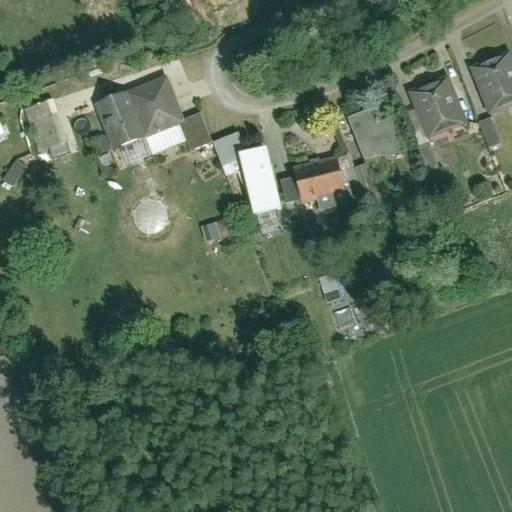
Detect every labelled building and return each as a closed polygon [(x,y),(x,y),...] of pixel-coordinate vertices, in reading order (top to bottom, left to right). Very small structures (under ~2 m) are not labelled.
[(511,52),(510,48),(469,63),(489,118),(511,109),(511,52)] [(168,74),(96,103),(115,152),(187,124),(168,74)] [(449,76),(406,95),(429,145),(472,126),(449,76)] [(24,108),(38,152),(47,149),(50,158),(70,152),(52,99),(24,108)] [(386,105),(345,122),(364,167),(405,150),(386,105)] [(241,138),(214,146),(222,174),(237,170),(253,226),(283,218),(265,159),(248,164),(241,138)] [(342,160),(296,169),(304,207),(349,199),(342,160)] [(318,279),(322,293),(334,289),(330,275),(318,279)]
